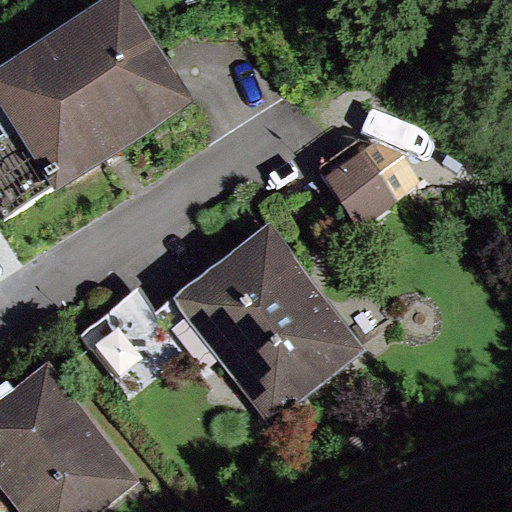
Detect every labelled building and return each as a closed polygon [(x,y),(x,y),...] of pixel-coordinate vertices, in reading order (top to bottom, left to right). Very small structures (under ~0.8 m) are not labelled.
[(194,107),(124,0),(123,0),(0,79),(0,107),(57,195),(123,153),(194,107)] [(376,152),(328,183),(359,229),(421,189),(404,164),(376,152)] [(271,230),(175,307),(275,431),(371,354),(271,230)] [(121,380),(146,367),(128,333),(103,346),(121,380)] [(48,371),(0,408),(0,485),(20,511),(106,511),(139,487),(48,371)]
